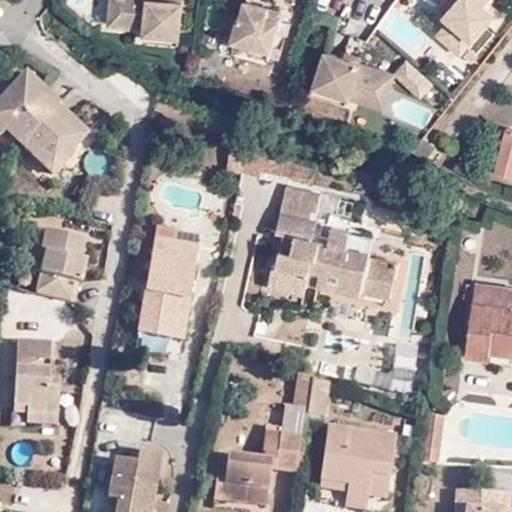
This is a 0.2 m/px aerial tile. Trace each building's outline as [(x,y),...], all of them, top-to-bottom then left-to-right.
[(179,40),(183,6),(166,5),(166,0),(112,0),(110,28),(145,31),(144,37),(179,40)] [(248,0),(247,4),(263,9),(264,5),(249,0),(248,0)] [(451,0),(440,13),(449,21),(466,1),(464,0),(451,0)] [(498,0),(464,0),(466,1),(449,21),(454,25),(477,43),(497,22),(489,12),(497,2),(498,0)] [(269,23),(272,12),(263,9),(247,4),(243,18),(235,17),(228,41),(233,42),(254,47),(253,56),(280,63),(281,54),(271,50),(277,35),(286,38),(290,30),(280,25),(278,27),(269,23)] [(284,16),(272,12),(269,23),(278,27),(280,25),(284,16)] [(466,57),(477,43),(454,25),(444,37),(466,57)] [(232,51),(253,56),(254,47),(233,42),(232,51)] [(381,99),(389,76),(330,55),(317,90),(358,103),(360,93),(381,99)] [(115,62),(103,77),(142,108),(154,94),(115,62)] [(0,130),(11,141),(46,102),(49,99),(15,68),(0,85),(0,130)] [(399,79),(389,76),(381,99),(360,93),(358,103),(387,112),(399,79)] [(15,145),(46,102),(11,141),(15,145)] [(76,130),(76,128),(46,102),(15,145),(37,165),(44,165),(76,130)] [(511,174),(511,138),(502,137),(489,179),(509,185),(511,174)] [(427,149),(414,138),(400,154),(413,164),(427,149)] [(279,152),(247,146),(244,169),(272,174),(279,152)] [(286,172),(314,178),(318,163),(292,156),(286,172)] [(323,270),(320,283),(360,292),(360,288),(392,292),(398,260),(368,254),(368,250),(345,246),(350,229),(332,226),(329,241),(316,238),(317,221),(315,220),(321,194),(287,187),(278,230),(285,232),(296,234),(293,252),(282,250),(278,264),(274,263),(269,286),(303,292),(307,280),(310,267),(323,270)] [(437,230),(439,219),(417,215),(417,226),(437,230)] [(169,310),(179,312),(192,243),(159,237),(160,226),(150,224),(127,331),(164,337),(169,310)] [(296,234),(285,232),(282,250),(293,252),(296,234)] [(39,256),(34,280),(31,299),(64,306),(68,286),(74,288),(79,262),(73,260),(77,244),(38,236),(33,254),(39,256)] [(19,276),(34,280),(39,256),(33,254),(26,253),(19,276)] [(307,280),(320,283),(323,270),(310,267),(307,280)] [(511,290),(476,285),(466,358),(487,360),(489,351),(511,354),(511,290)] [(173,339),(179,312),(169,310),(164,337),(173,339)] [(264,316),(261,338),(303,343),(306,322),(264,316)] [(43,396),(46,348),(12,345),(7,411),(20,412),(21,429),(51,430),(52,396),(43,396)] [(369,386),(373,370),(357,365),(352,381),(369,386)] [(308,414),(313,378),(297,374),(291,412),(308,414)] [(323,424),(327,383),(313,378),(308,414),(307,422),(323,424)] [(304,443),(307,422),(308,414),(291,412),(283,410),(278,439),(300,443),(304,443)] [(414,463),(433,463),(440,416),(420,415),(414,463)] [(511,416),(465,418),(465,445),(511,444),(511,416)] [(366,475),(383,478),(388,443),(327,430),(317,482),(341,487),(338,507),(359,510),(362,495),(366,475)] [(295,477),(300,443),(278,439),(263,437),(259,463),(225,457),(221,482),(211,482),(210,500),(240,505),(243,490),(268,494),(272,473),(295,477)] [(167,511),(169,504),(152,501),(158,453),(139,449),(135,463),(114,459),(106,495),(116,495),(112,511),(167,511)] [(380,499),(383,478),(366,475),(362,495),(380,499)] [(427,502),(429,480),(417,478),(415,500),(427,502)] [(265,509),(268,494),(243,490),(240,505),(265,509)] [(47,511),(51,495),(26,492),(23,511),(47,511)] [(500,511),(500,495),(456,493),(455,511),(500,511)] [(103,511),(112,511),(116,495),(106,495),(103,511)]
